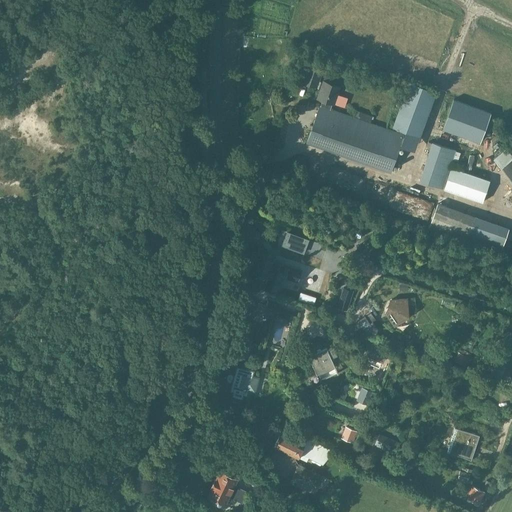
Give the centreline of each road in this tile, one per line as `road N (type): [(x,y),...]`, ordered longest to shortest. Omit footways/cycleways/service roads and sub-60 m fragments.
road 1 (secondary): [(98,511),(180,403),(206,338),(217,275),(219,0)]
road 2 (track): [(190,266),(348,322),(382,269),(511,316)]
road 3 (track): [(409,178),(474,7)]
